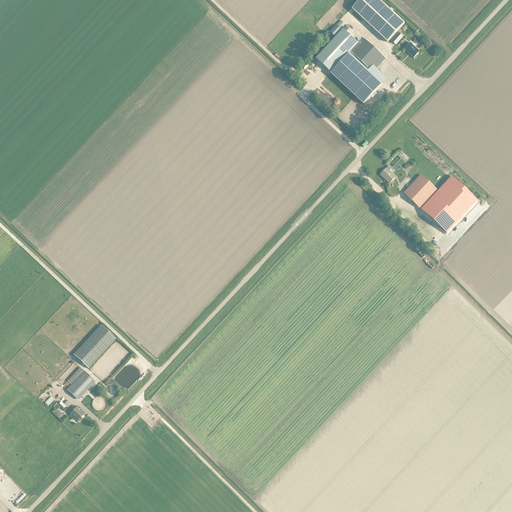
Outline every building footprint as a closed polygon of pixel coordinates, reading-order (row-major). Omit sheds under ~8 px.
[(360,0),(351,10),(386,43),(403,25),(376,0),(360,0)] [(342,30),(314,60),(329,73),(341,60),(342,61),(330,74),(363,105),(381,85),(373,78),(375,77),(371,74),(384,60),(362,39),(345,57),(356,44),(342,30)] [(398,33),(394,38),(398,42),(402,37),(398,33)] [(395,46),(398,42),(394,38),(390,42),(395,46)] [(403,50),(413,58),(412,59),(419,52),(418,52),(409,44),(409,43),(403,50)] [(385,169),(379,176),(388,184),(388,185),(394,178),(390,174),(393,171),(388,166),(385,169)] [(419,176),(402,194),(419,210),(436,192),(419,176)] [(437,192),(420,210),(442,231),(446,234),(476,201),(451,177),(437,192)] [(72,356),(87,370),(115,340),(100,327),(72,356)] [(71,386),(67,392),(76,400),(93,382),(79,369),(67,382),(71,386)] [(69,415),(77,422),(82,416),(75,409),(69,415)]
